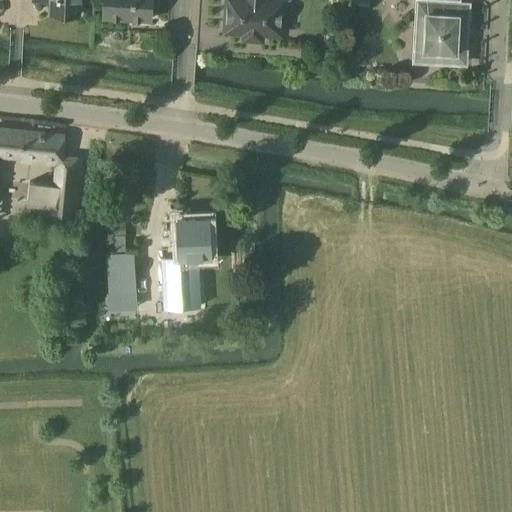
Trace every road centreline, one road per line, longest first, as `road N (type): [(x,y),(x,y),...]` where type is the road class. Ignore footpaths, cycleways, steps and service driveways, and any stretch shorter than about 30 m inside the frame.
road 1 (unclassified): [(482,188),(176,129)]
road 2 (unclassified): [(482,188),(495,132),(500,0)]
road 3 (unclassified): [(176,129),(0,105)]
road 4 (residential): [(176,129),(182,0)]
